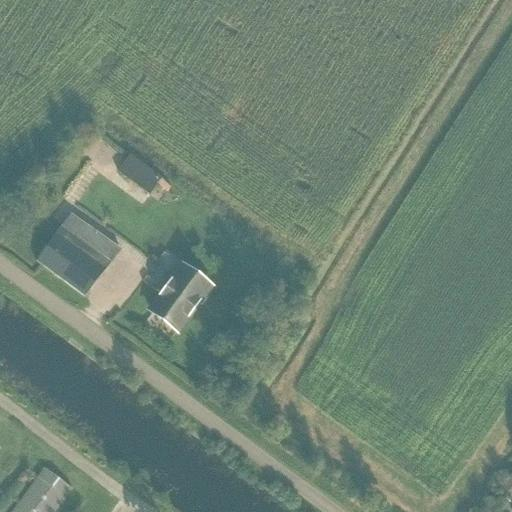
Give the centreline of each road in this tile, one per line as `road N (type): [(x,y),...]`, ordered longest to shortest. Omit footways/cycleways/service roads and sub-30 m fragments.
road 1 (tertiary): [(334,511),(0,262)]
road 2 (unclassified): [(155,511),(0,395)]
